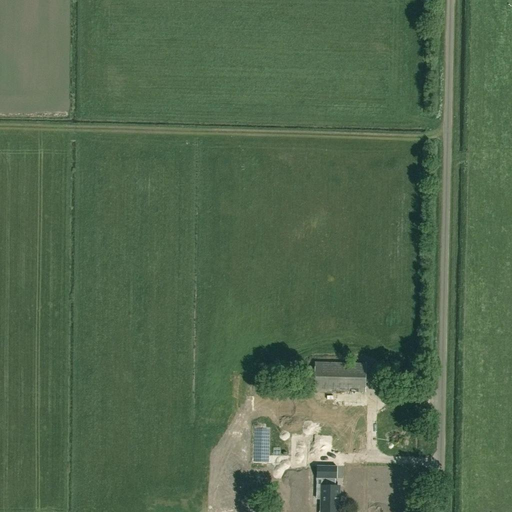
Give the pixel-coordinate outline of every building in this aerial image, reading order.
[(315,362),(314,390),(365,392),(366,364),(315,362)] [(249,424),(255,419),(249,412),(243,417),(249,424)] [(212,484),(244,486),(246,457),(238,457),(239,445),(246,445),(247,432),(214,431),(212,484)] [(293,452),(293,466),(305,466),(305,452),(293,452)] [(363,494),(378,494),(378,482),(375,482),(375,459),(364,458),(363,494)] [(315,500),(319,500),(319,511),(340,511),(340,488),(336,488),(336,467),(315,466),(315,500)] [(222,511),(222,503),(212,502),(212,511),(222,511)]
